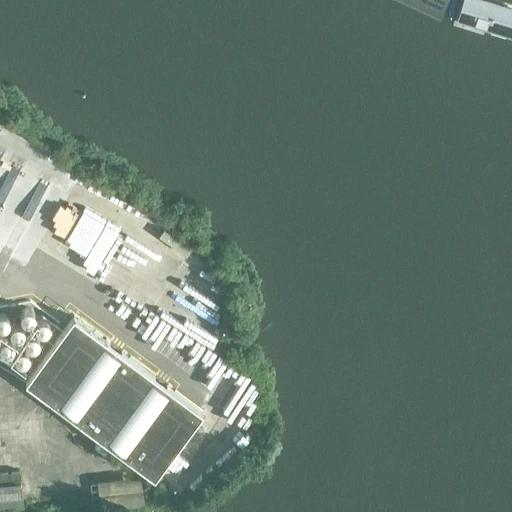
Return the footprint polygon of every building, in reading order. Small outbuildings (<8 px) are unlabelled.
[(424,0),(443,8),(447,0),(424,0)] [(511,38),(511,6),(495,0),(463,0),(457,18),(511,38)] [(0,163),(0,211),(20,174),(10,169),(15,160),(5,154),(0,163)] [(125,228),(83,203),(72,221),(60,213),(53,225),(68,234),(67,236),(105,260),(125,228)] [(72,315),(25,380),(156,474),(203,409),(72,315)] [(0,506),(51,501),(46,441),(0,445),(0,506)] [(142,474),(101,480),(104,503),(145,498),(142,474)]
